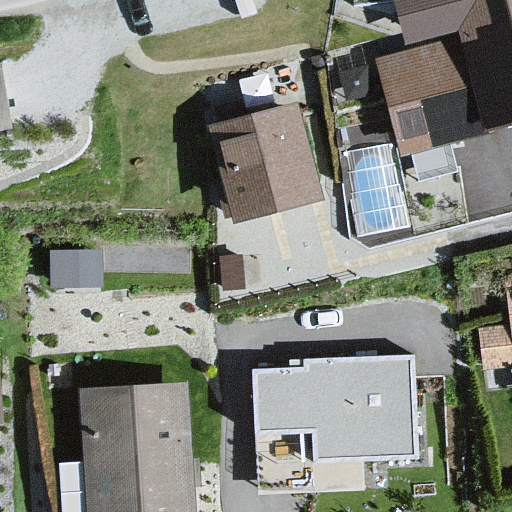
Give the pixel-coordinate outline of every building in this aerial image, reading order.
[(511,0),(398,0),(412,53),(385,60),(406,145),(435,138),(511,118),(511,0)] [(0,130),(8,129),(0,96),(0,130)] [(296,107),(215,127),(237,216),(318,196),(296,107)] [(511,277),(510,278),(511,296),(511,328),(482,333),(486,367),(511,363),(511,277)] [(360,455),(413,453),(410,359),(306,362),(306,371),(258,373),(262,489),(361,485),(360,455)] [(188,511),(183,391),(86,396),(91,511),(188,511)]
